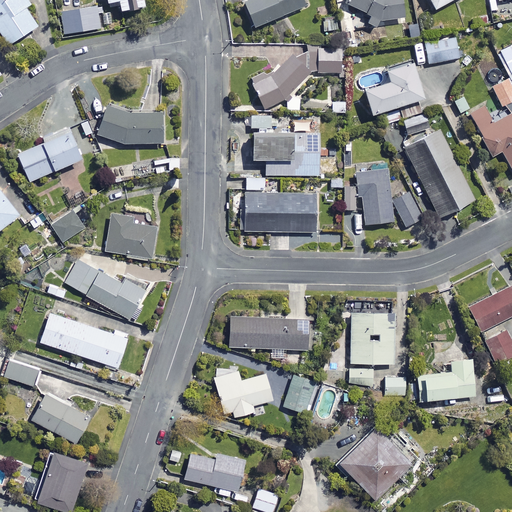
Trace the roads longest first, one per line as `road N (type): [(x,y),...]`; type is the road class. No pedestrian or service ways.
road 1 (residential): [(511,225),(402,272),(201,268)]
road 2 (residential): [(201,268),(121,511)]
road 3 (residential): [(204,37),(201,268)]
road 4 (residential): [(0,105),(72,63),(204,37)]
